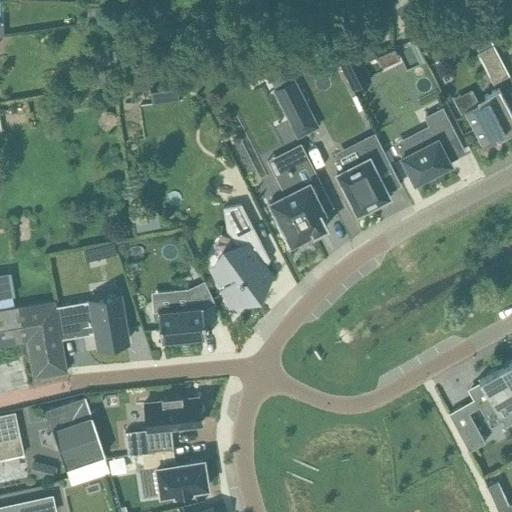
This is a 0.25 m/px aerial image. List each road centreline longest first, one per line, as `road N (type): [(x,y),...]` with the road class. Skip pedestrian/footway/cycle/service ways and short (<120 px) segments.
road 1 (residential): [(511,171),(350,260),(285,329),(261,384)]
road 2 (residential): [(261,384),(318,405),(355,408),(511,327)]
road 3 (residential): [(0,402),(74,384),(238,370),(261,384)]
road 4 (residential): [(260,511),(244,455),(261,384)]
